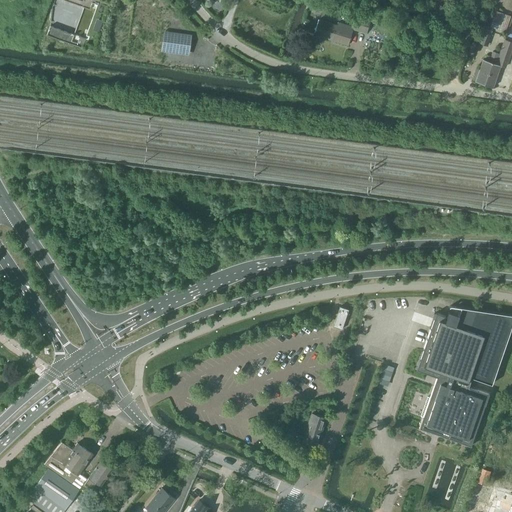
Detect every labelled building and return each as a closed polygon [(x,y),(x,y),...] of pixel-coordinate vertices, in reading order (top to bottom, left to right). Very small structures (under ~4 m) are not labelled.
[(53,0),(51,6),(86,17),(91,0),(53,0)] [(489,27),(505,32),(510,16),(495,11),(489,27)] [(355,15),(352,24),(360,27),(358,31),(357,30),(357,31),(366,34),(370,20),(355,15)] [(99,31),(103,20),(97,18),(93,29),(99,31)] [(318,20),(313,35),(348,45),(353,27),(338,23),(337,26),(318,20)] [(80,35),(49,26),(46,35),(77,45),(80,35)] [(479,42),(488,44),(491,35),(482,32),(479,42)] [(171,50),(188,52),(190,39),(186,38),(169,36),(168,43),(167,49),(171,50)] [(511,43),(504,40),(496,64),(505,67),(511,45),(511,43)] [(482,59),(478,71),(496,77),(500,65),(505,67),(496,64),(482,59)] [(496,77),(478,71),(475,82),(492,88),(496,77)] [(336,328),(341,330),(343,326),(348,310),(339,307),(338,310),(333,327),(336,328)] [(460,309),(458,315),(448,312),(446,316),(445,317),(435,313),(416,370),(436,377),(429,398),(427,397),(420,417),(422,417),(418,428),(470,446),(488,394),(468,387),(471,378),(491,385),(511,323),(511,315),(461,308),(460,309)] [(381,383),(390,385),(393,365),(384,364),(381,383)] [(302,442),(316,446),(325,418),(311,413),(302,442)] [(44,464),(72,483),(92,454),(77,443),(72,450),(61,443),(61,442),(44,464)] [(83,485),(90,490),(96,482),(100,485),(113,468),(101,460),(83,485)] [(48,468),(27,499),(45,511),(62,511),(78,490),(48,468)] [(483,469),(478,483),(485,485),(489,471),(483,469)] [(145,511),(163,511),(175,499),(161,488),(145,508),(147,509),(145,511)] [(493,508),(491,511),(511,511),(511,495),(500,491),(499,493),(498,493),(495,499),(494,499),(491,507),(493,508)] [(204,511),(208,508),(208,509),(208,508),(202,504),(198,500),(198,501),(194,507),(192,510),(191,509),(188,511),(204,511)]
